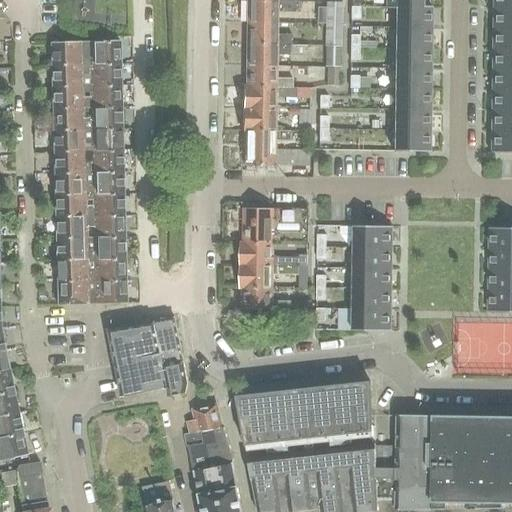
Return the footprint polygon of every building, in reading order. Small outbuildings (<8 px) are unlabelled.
[(385,0),(386,9),(395,10),(395,8),(422,9),(422,7),(421,0),(385,0)] [(511,0),(492,0),(492,9),(511,9),(511,0)] [(298,2),(247,1),(247,19),(249,19),(249,23),(247,23),(278,23),(278,12),(298,12),(298,2)] [(395,8),(395,10),(395,28),(431,29),(431,8),(422,7),(422,9),(395,8)] [(359,20),(359,8),(351,8),(350,20),(359,20)] [(326,9),(326,24),(341,25),(341,9),(326,9)] [(511,9),(492,9),(492,30),(511,29),(511,9)] [(278,23),(247,23),(249,23),(249,27),(247,27),(247,44),(292,46),(292,35),(278,35),(278,23)] [(326,24),(326,41),(340,41),(341,25),(326,24)] [(431,29),(395,28),(395,49),(431,49),(431,29)] [(511,29),(492,30),(492,50),(511,50),(511,29)] [(359,36),(350,36),(350,48),(359,48),(359,43),(359,36)] [(89,42),(89,55),(89,65),(120,64),(119,42),(119,41),(89,42)] [(82,65),(81,44),(81,43),(60,43),(50,43),(51,66),(82,65)] [(307,46),(292,46),(247,44),(247,62),(248,62),(248,66),(247,66),(277,67),(277,56),(307,57),(307,46)] [(325,48),(324,68),(326,68),(340,69),(340,48),(325,48)] [(350,48),(350,61),(359,61),(359,48),(350,48)] [(430,70),(431,49),(395,49),(395,69),(430,70)] [(491,71),(511,71),(511,50),(492,50),(491,71)] [(120,64),(89,65),(90,86),(120,86),(120,64)] [(52,87),(83,87),(82,65),(51,66),(52,87)] [(277,67),(247,66),(247,67),(248,67),(248,71),(246,71),(246,87),(243,87),(243,88),(292,89),(292,79),(277,79),(277,67)] [(326,68),(326,86),(340,86),(340,69),(326,68)] [(394,90),(430,90),(430,70),(395,69),(394,90)] [(491,91),(511,91),(511,71),(491,71),(491,91)] [(358,89),(359,77),(350,77),(349,89),(358,89)] [(90,86),(90,88),(90,108),(121,107),(120,86),(90,86)] [(83,108),(83,87),(52,87),(52,109),(83,108)] [(292,89),(243,88),(243,105),(244,105),(244,109),(242,109),(277,110),(277,98),(296,99),(296,89),(292,89)] [(296,99),(296,102),(309,102),(309,89),(296,89),(296,99)] [(430,90),(394,90),(394,111),(430,111),(430,90)] [(491,112),(511,112),(511,91),(491,91),(491,112)] [(319,97),(319,109),(328,109),(328,97),(319,97)] [(121,107),(90,108),(91,130),(122,129),(121,107)] [(52,109),(53,131),(84,130),(83,108),(52,109)] [(277,110),(242,109),(242,110),(244,110),(244,114),(242,114),(242,131),(246,131),(281,132),(281,127),(276,127),(277,110)] [(298,110),(298,125),(308,125),(309,111),(298,110)] [(394,111),(394,131),(430,132),(430,111),(394,111)] [(511,112),(491,112),(491,133),(511,132),(511,112)] [(319,130),(328,130),(328,117),(319,117),(319,130)] [(91,130),(91,152),(122,151),(122,129),(91,130)] [(53,131),(53,153),(84,152),(84,130),(53,131)] [(327,142),(328,130),(319,130),(319,142),(327,142)] [(275,166),(275,156),(275,150),(276,150),(276,140),(289,140),(290,132),(281,132),(246,131),(245,166),(275,166)] [(430,132),(394,131),(393,151),(393,152),(429,153),(430,132)] [(511,154),(511,132),(491,133),(490,154),(511,154)] [(275,156),(275,166),(309,167),(309,151),(276,150),(275,150),(275,156)] [(122,151),(91,152),(92,174),(123,173),(122,151)] [(53,153),(54,175),(85,174),(84,152),(53,153)] [(123,194),(123,173),(92,174),(93,195),(123,194)] [(85,195),(85,174),(54,175),(55,196),(85,195)] [(93,195),(93,201),(93,217),(124,216),(123,194),(93,195)] [(86,217),(85,195),(55,196),(55,218),(86,217)] [(244,243),(275,244),(275,245),(307,245),(308,210),(274,210),(274,209),(244,209),(244,243)] [(93,217),(94,239),(124,238),(124,216),(93,217)] [(86,239),(86,217),(55,218),(56,240),(86,239)] [(392,227),(354,226),(354,248),(392,248),(392,227)] [(511,228),(489,228),(489,250),(511,250),(511,228)] [(317,248),(326,248),(326,235),(317,235),(317,248)] [(94,239),(94,246),(94,261),(125,260),(124,238),(94,239)] [(87,261),(86,239),(56,240),(56,262),(87,261)] [(240,265),(240,266),(298,266),(299,258),(274,258),(275,245),(275,244),(244,243),(240,243),(240,261),(242,261),(242,265),(240,265)] [(317,248),(317,260),(326,260),(326,248),(317,248)] [(354,248),(353,268),(391,269),(392,248),(354,248)] [(511,250),(489,250),(488,271),(511,270),(511,250)] [(299,258),(298,266),(300,266),(307,267),(307,256),(299,256),(299,258)] [(94,261),(94,267),(95,282),(125,281),(125,260),(94,261)] [(57,283),(88,282),(87,261),(56,262),(57,283)] [(240,270),(240,288),(243,288),(273,289),(273,275),(300,276),(300,266),(298,266),(240,266),(242,266),(242,270),(240,270)] [(391,290),(391,269),(353,268),(353,289),(391,290)] [(511,270),(488,271),(488,291),(511,291),(511,270)] [(317,276),(317,289),(325,289),(326,276),(317,276)] [(95,282),(95,304),(126,303),(125,281),(95,282)] [(57,305),(88,304),(88,282),(57,283),(57,305)] [(273,289),(243,288),(243,305),(245,305),(245,309),(243,309),(243,310),(272,310),(272,314),(291,314),(291,302),(273,301),(273,289)] [(317,289),(316,301),(325,301),(325,289),(317,289)] [(391,311),(391,290),(353,289),(353,310),(391,311)] [(511,291),(488,291),(488,313),(511,313),(511,291)] [(294,302),(293,314),(311,315),(311,310),(311,302),(294,302)] [(325,309),(316,309),(316,321),(325,321),(325,309)] [(390,332),(391,311),(353,310),(352,331),(390,332)] [(155,322),(168,388),(169,398),(185,395),(188,384),(175,319),(155,322)] [(168,388),(155,322),(154,322),(152,322),(152,323),(110,329),(108,329),(108,332),(115,366),(117,376),(121,394),(120,394),(121,397),(125,396),(168,388)] [(0,350),(0,371),(9,370),(4,349),(0,350)] [(0,394),(13,391),(9,370),(0,371),(0,394)] [(370,381),(236,396),(245,445),(371,431),(370,381)] [(13,391),(0,394),(0,416),(18,412),(13,391)] [(195,421),(188,423),(190,432),(191,434),(201,432),(222,428),(217,406),(193,411),(195,421)] [(0,437),(22,433),(18,412),(0,416),(0,437)] [(395,468),(377,468),(378,499),(394,499),(394,502),(511,503),(511,416),(396,415),(395,468)] [(190,447),(202,511),(241,511),(232,464),(233,458),(224,427),(222,428),(201,432),(191,434),(185,436),(187,448),(190,447)] [(0,461),(17,457),(27,455),(22,433),(0,437),(0,461)] [(376,445),(248,459),(257,511),(292,511),(322,509),(322,511),(363,511),(378,510),(378,499),(377,468),(376,445)] [(42,474),(40,462),(18,466),(16,471),(17,478),(31,476),(42,474)] [(0,488),(18,486),(17,478),(16,471),(0,473),(0,488)] [(48,511),(48,510),(46,501),(41,475),(31,476),(17,478),(18,486),(22,511),(48,511)] [(142,489),(146,506),(164,502),(173,500),(170,483),(160,485),(142,489)] [(148,511),(176,511),(173,500),(164,502),(146,506),(147,507),(148,511)]
